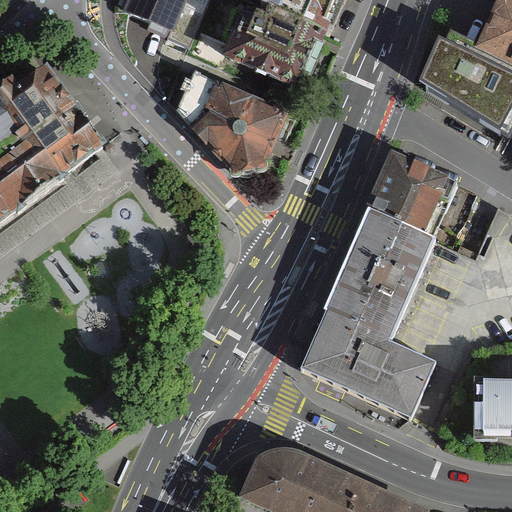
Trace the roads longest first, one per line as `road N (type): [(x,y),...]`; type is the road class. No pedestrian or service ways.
road 1 (residential): [(77,8),(95,60),(247,221),(284,284)]
road 2 (tertiary): [(224,379),(279,413),(414,470),(511,492)]
road 3 (primary): [(366,103),(321,217),(284,284)]
road 4 (residential): [(366,103),(511,180)]
road 5 (primary): [(224,379),(154,511)]
